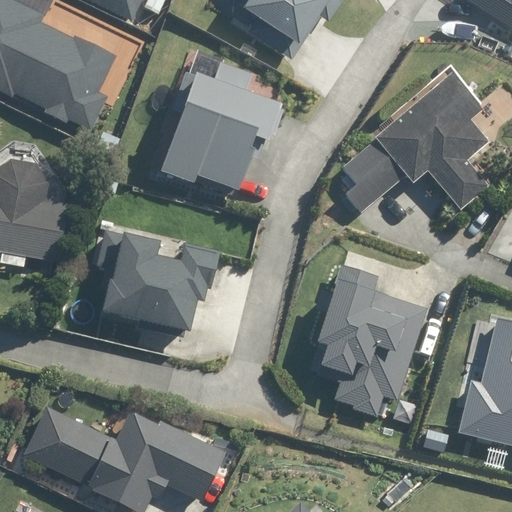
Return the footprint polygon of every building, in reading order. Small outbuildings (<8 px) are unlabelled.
[(69,119),(90,129),(107,97),(99,93),(117,56),(75,35),(74,38),(41,21),(44,14),(14,0),(0,0),(0,91),(13,98),(15,93),(47,108),(44,113),(67,124),(69,119)] [(86,0),(133,22),(143,0),(86,0)] [(242,0),(232,16),(292,57),(320,17),(328,22),(343,0),(242,0)] [(511,0),(462,0),(511,29),(511,0)] [(176,67),(160,114),(169,117),(147,181),(199,198),(201,192),(234,203),(253,148),(262,151),(278,101),(176,67)] [(468,123),(477,114),(446,80),(374,143),(380,150),(336,188),(360,215),(402,178),(412,188),(426,176),(461,214),(487,191),(466,166),(489,147),(468,123)] [(0,267),(23,270),(24,261),(58,267),(66,212),(43,208),(46,191),(31,171),(6,167),(0,171),(0,267)] [(112,271),(102,310),(191,331),(198,300),(206,302),(209,289),(213,290),(221,253),(183,244),(180,259),(158,253),(161,239),(125,231),(124,234),(105,229),(96,267),(112,271)] [(353,409),(377,416),(383,396),(399,401),(428,308),(375,291),(380,277),(343,265),(319,342),(329,345),(322,365),(344,372),(335,399),(355,405),(353,409)] [(511,320),(498,317),(481,384),(469,381),(457,431),(511,444),(511,320)] [(82,494),(126,511),(139,511),(147,495),(154,498),(160,483),(200,500),(219,452),(122,412),(110,440),(36,409),(16,459),(84,487),(82,494)] [(424,446),(445,451),(448,434),(427,429),(424,446)]
